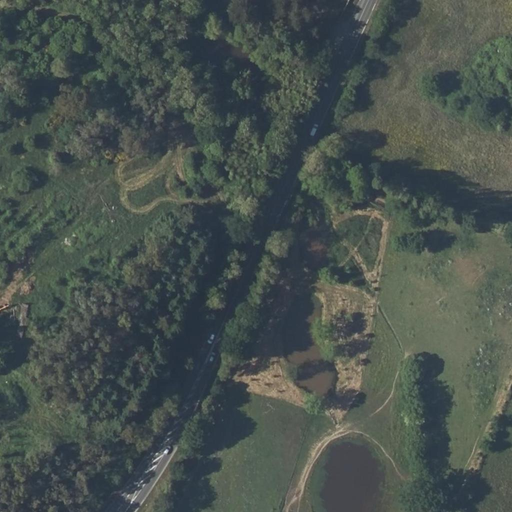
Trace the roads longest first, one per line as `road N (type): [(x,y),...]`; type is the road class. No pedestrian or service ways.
road 1 (primary): [(370,0),(212,347)]
road 2 (primary): [(130,511),(160,467),(212,347)]
road 3 (primary): [(212,347),(138,475)]
